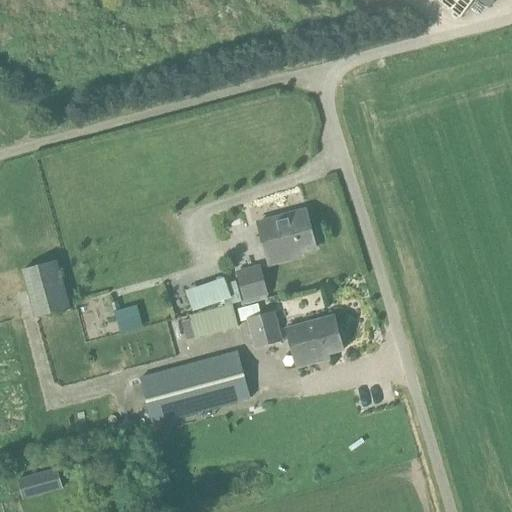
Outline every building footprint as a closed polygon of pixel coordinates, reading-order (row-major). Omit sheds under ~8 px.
[(287,223),(285,216),(259,224),(269,263),(290,258),(288,252),(300,249),(301,252),(315,248),(307,218),(287,223)] [(21,270),(33,318),(69,309),(56,261),(21,270)] [(243,298),(270,291),(262,263),(236,270),(243,298)] [(163,321),(170,343),(229,325),(222,302),(163,321)] [(255,346),(282,339),(274,310),(248,318),(255,346)] [(297,367),(318,362),(317,357),(342,351),(334,317),(287,329),(297,367)] [(154,420),(248,395),(237,355),(144,379),(154,420)] [(56,468),(17,479),(23,498),(62,488),(56,468)]
